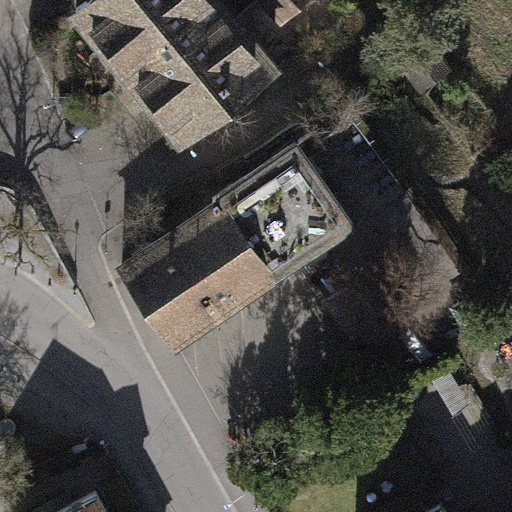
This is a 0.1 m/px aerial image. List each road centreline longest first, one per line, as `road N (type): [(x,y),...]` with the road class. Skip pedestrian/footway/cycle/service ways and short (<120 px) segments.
road 1 (residential): [(135,397),(107,308),(22,122),(0,34)]
road 2 (residential): [(135,397),(0,300)]
road 3 (residential): [(201,511),(135,397)]
